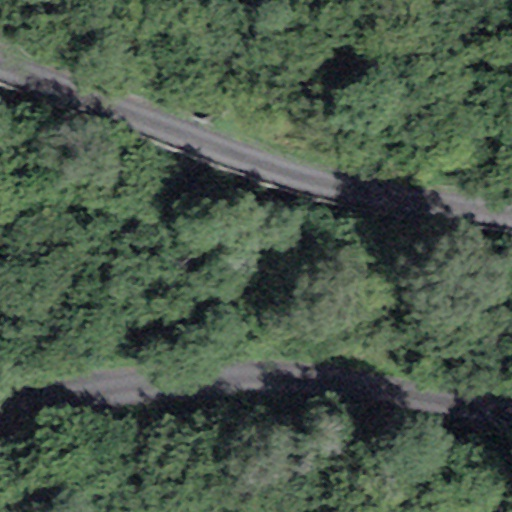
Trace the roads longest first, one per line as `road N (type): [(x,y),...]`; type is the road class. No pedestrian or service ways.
road 1 (unclassified): [(511,217),(353,192),(276,170),(0,60)]
road 2 (unclassified): [(0,407),(94,387),(280,379),(511,414)]
